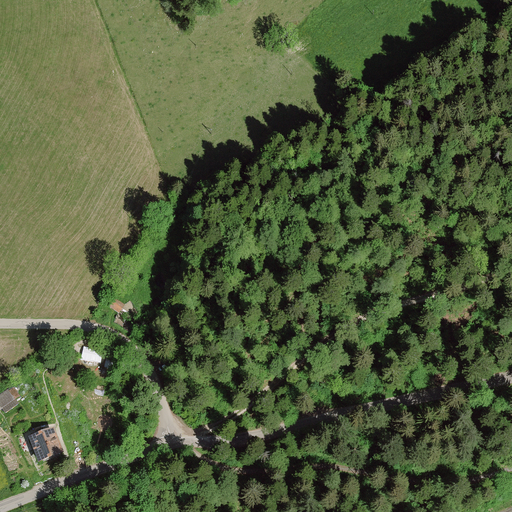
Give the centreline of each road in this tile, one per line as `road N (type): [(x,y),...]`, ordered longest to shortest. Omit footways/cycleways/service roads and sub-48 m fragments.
road 1 (track): [(180,441),(207,462),(238,471),(308,467),(437,483),(511,468)]
road 2 (unclassified): [(511,377),(237,441),(180,441)]
road 3 (unclassified): [(180,441),(146,366),(124,340),(74,323),(0,323)]
road 4 (unclassified): [(0,506),(180,441)]
